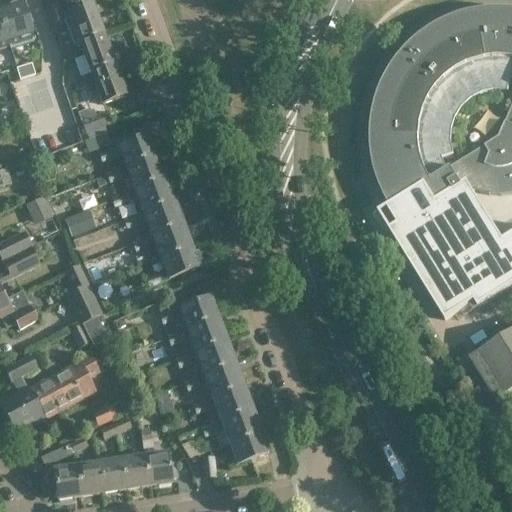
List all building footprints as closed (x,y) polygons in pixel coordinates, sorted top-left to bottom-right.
[(34,43),(21,4),(0,11),(0,20),(8,46),(10,51),(34,43)] [(57,4),(45,9),(61,52),(72,47),(80,45),(79,44),(102,36),(91,5),(61,16),(57,4)] [(371,116),(371,121),(370,125),(370,130),(369,134),(369,139),(369,143),(370,148),(370,152),(371,157),(371,161),(372,165),(373,170),(374,174),(375,178),(377,183),(378,187),(380,191),(382,195),(384,199),(386,203),(388,207),(382,211),(393,228),(388,231),(409,265),(422,286),(431,300),(437,296),(440,300),(438,301),(455,328),(507,295),(505,291),(502,287),(511,281),(511,253),(509,256),(507,253),(509,252),(484,210),(479,213),(468,195),(477,190),(489,196),(491,196),(493,197),(495,197),(497,197),(499,197),(501,197),(503,197),(505,196),(507,196),(509,196),(511,195),(511,10),(511,11),(507,11),(503,10),(498,10),(494,10),(489,11),(485,11),(480,11),(476,12),(472,13),(467,14),(463,15),(459,17),(454,18),(450,20),(446,21),(442,23),(438,25),(434,27),(430,30),(426,32),(423,35),(419,37),(416,40),(412,43),(409,46),(406,49),(403,53),(400,56),(397,60),(394,63),(392,67),(389,71),(387,74),(385,78),(383,82),(381,86),(379,90),(377,95),(376,99),(375,103),(373,108),(372,112),(371,116)] [(0,48),(8,46),(0,20),(0,48)] [(72,47),(61,52),(64,61),(76,57),(75,55),(82,53),(91,75),(113,66),(102,36),(79,44),(80,45),(72,47)] [(35,77),(31,65),(23,67),(27,79),(35,77)] [(91,75),(72,81),(76,92),(87,88),(90,94),(98,91),(103,105),(113,101),(125,97),(113,66),(91,75)] [(27,79),(23,67),(16,70),(19,82),(27,79)] [(97,117),(80,123),(85,135),(108,126),(103,115),(97,117)] [(33,138),(44,171),(79,158),(68,126),(33,138)] [(107,135),(84,143),(88,155),(111,147),(107,135)] [(114,149),(98,155),(102,165),(114,161),(114,160),(121,157),(126,170),(156,159),(148,137),(114,149)] [(134,191),(164,180),(156,159),(126,170),(134,191)] [(0,188),(10,186),(6,171),(0,172),(0,188)] [(122,183),(118,173),(107,177),(111,187),(122,183)] [(138,201),(142,213),(172,202),(164,180),(134,191),(126,194),(130,204),(138,201)] [(126,194),(110,200),(113,210),(130,204),(126,194)] [(150,235),(181,224),(172,202),(142,213),(150,235)] [(127,231),(138,227),(134,216),(123,221),(127,231)] [(159,257),(189,246),(181,224),(150,235),(159,257)] [(90,226),(71,233),(74,241),(93,234),(90,226)] [(25,233),(0,245),(0,257),(4,265),(33,250),(25,233)] [(131,242),(135,253),(146,249),(142,238),(131,242)] [(159,257),(168,281),(198,269),(189,246),(159,257)] [(4,265),(12,282),(42,267),(33,250),(4,265)] [(64,274),(74,294),(64,298),(79,328),(102,317),(78,268),(64,274)] [(148,288),(159,284),(155,273),(144,278),(148,288)] [(21,293),(4,302),(1,297),(0,296),(0,320),(1,320),(6,330),(15,325),(19,332),(36,323),(21,293)] [(217,319),(209,299),(179,311),(186,331),(217,319)] [(171,312),(158,317),(162,327),(175,323),(171,312)] [(225,342),(217,319),(186,331),(195,353),(225,342)] [(83,327),(92,345),(93,347),(106,341),(96,320),(83,327)] [(78,351),(92,345),(83,327),(69,333),(78,351)] [(178,333),(166,338),(170,348),(182,344),(178,333)] [(511,333),(468,360),(474,370),(473,372),(473,374),(473,376),(473,378),(473,380),(475,382),(476,384),(478,386),(479,387),(482,388),(484,388),(485,389),(494,404),(511,393),(511,333)] [(225,342),(195,353),(203,376),(234,365),(225,342)] [(187,356),(175,360),(178,371),(191,366),(187,356)] [(10,384),(23,377),(37,370),(30,357),(4,370),(10,384)] [(61,393),(52,397),(60,412),(81,401),(80,401),(94,393),(87,380),(98,374),(90,358),(65,371),(53,377),(61,393)] [(243,388),(234,365),(203,376),(212,400),(243,388)] [(29,390),(45,420),(60,412),(52,397),(61,393),(53,377),(29,390)] [(195,378),(183,383),(187,394),(199,389),(195,378)] [(251,411),(243,388),(212,400),(221,422),(251,411)] [(29,390),(27,391),(27,390),(0,404),(0,407),(15,437),(43,422),(43,421),(45,420),(29,390)] [(204,402),(192,407),(196,417),(208,413),(204,402)] [(106,410),(93,416),(98,427),(111,422),(106,410)] [(221,422),(214,425),(217,435),(224,432),(229,444),(259,433),(251,411),(221,422)] [(116,435),(130,429),(126,421),(113,427),(116,435)] [(214,425),(200,430),(204,440),(213,437),(217,435),(214,425)] [(113,427),(99,433),(103,441),(116,435),(113,427)] [(149,429),(139,431),(143,458),(148,488),(171,484),(171,481),(176,480),(173,465),(169,466),(167,454),(153,457),(149,429)] [(229,444),(237,466),(267,455),(259,433),(229,444)] [(86,448),(83,440),(69,446),(73,454),(86,448)] [(56,452),(60,460),(73,454),(69,446),(56,452)] [(148,488),(143,458),(121,462),(125,491),(148,488)] [(215,478),(213,459),(200,461),(202,480),(215,478)] [(125,491),(121,462),(98,465),(103,495),(125,491)] [(103,495),(98,465),(75,468),(80,498),(103,495)] [(48,489),(55,488),(57,502),(80,498),(75,468),(45,473),(48,489)]
